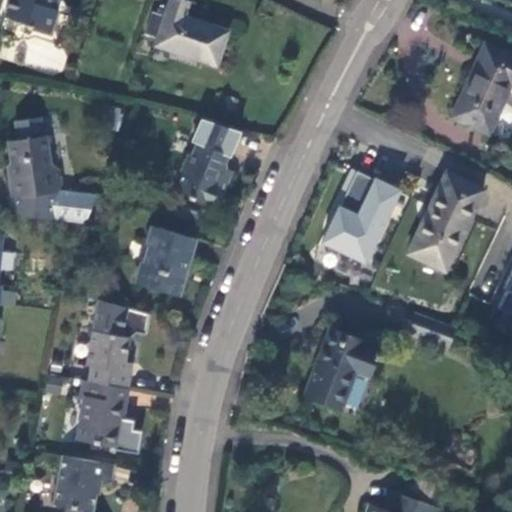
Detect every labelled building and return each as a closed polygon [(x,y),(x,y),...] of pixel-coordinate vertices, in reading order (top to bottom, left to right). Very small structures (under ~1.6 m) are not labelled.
[(7,0),(3,18),(26,25),(25,28),(49,35),(57,10),(47,7),(49,0),(7,0)] [(158,38),(155,47),(216,67),(227,34),(183,18),(188,4),(176,0),(172,0),(166,18),(156,14),(149,35),(158,38)] [(511,54),(486,43),(453,116),(489,133),(511,85),(511,54)] [(18,138),(9,139),(13,176),(10,178),(11,196),(8,213),(54,219),(57,191),(62,189),(59,168),(51,160),(47,132),(40,134),(37,114),(14,118),(18,138)] [(222,168),(237,133),(196,122),(190,140),(194,141),(189,155),(187,155),(179,174),(182,175),(176,189),(189,194),(188,200),(207,208),(212,194),(220,197),(230,172),(222,168)] [(181,152),(187,155),(189,155),(194,141),(190,140),(187,138),(181,152)] [(350,209),(337,204),(320,245),(370,266),(402,189),(351,168),(339,195),(353,200),(350,209)] [(446,270),(484,188),(448,171),(409,253),(446,270)] [(200,212),(176,204),(173,214),(197,221),(200,212)] [(184,271),(194,236),(153,226),(147,244),(149,245),(145,259),(144,259),(137,284),(180,294),(187,272),(184,271)] [(511,334),(511,270),(491,326),(511,334)] [(144,333),(148,313),(97,298),(85,364),(90,365),(87,379),(126,386),(129,370),(122,369),(128,336),(135,331),(144,333)] [(408,329),(429,337),(435,320),(415,313),(408,329)] [(429,337),(449,345),(456,328),(435,320),(429,337)] [(331,326),(309,389),(344,402),(357,368),(370,374),(379,349),(364,344),(366,338),(331,326)] [(87,379),(82,377),(79,394),(83,395),(75,438),(111,444),(110,447),(136,452),(140,429),(130,428),(132,418),(120,416),(126,386),(87,379)] [(113,462),(61,453),(61,456),(54,502),(68,504),(85,507),(94,508),(100,477),(111,479),(113,464),(113,462)] [(446,489),(413,476),(406,495),(439,508),(446,489)] [(373,504),(369,511),(437,511),(439,508),(406,495),(397,492),(389,510),(373,504)]
